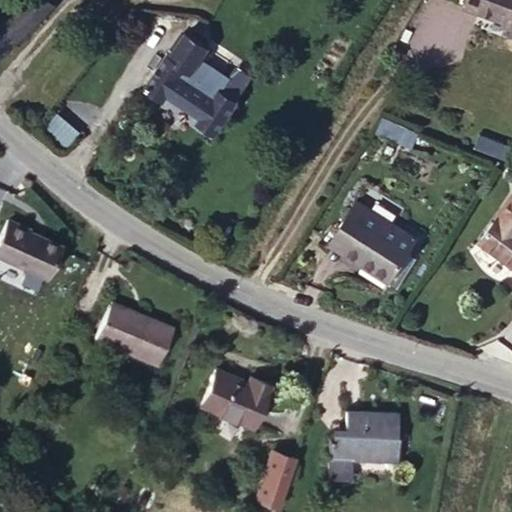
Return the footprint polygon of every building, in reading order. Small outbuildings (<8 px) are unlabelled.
[(0,43),(39,0),(1,0),(0,2),(0,43)] [(511,32),(511,0),(460,0),(457,8),(505,23),(503,30),(511,32)] [(196,84),(211,63),(218,56),(200,41),(156,94),(176,110),(181,105),(207,124),(203,133),(220,144),(245,112),(222,94),(217,99),(196,84)] [(256,98),(211,63),(196,84),(217,99),(222,94),(245,112),(256,98)] [(491,225),(511,241),(511,207),(505,203),(491,225)] [(418,240),(353,206),(334,244),(396,279),(418,240)] [(511,285),(511,241),(491,225),(468,256),(510,288),(511,285)] [(0,235),(0,268),(31,280),(40,246),(10,235),(9,238),(0,235)] [(161,328),(100,302),(85,338),(146,366),(161,328)] [(207,369),(195,402),(246,423),(262,382),(243,373),(239,382),(207,369)] [(320,448),(334,449),(379,452),(381,404),(337,401),(337,423),(321,423),(320,448)] [(335,469),(334,449),(320,448),(314,449),(313,467),(335,469)] [(245,503),(270,510),(285,461),(258,454),(245,503)]
